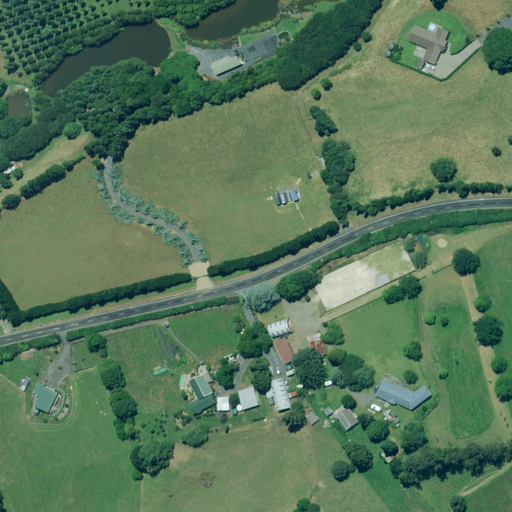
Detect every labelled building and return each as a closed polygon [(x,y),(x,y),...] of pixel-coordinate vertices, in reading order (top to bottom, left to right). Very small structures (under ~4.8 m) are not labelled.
[(431,48),(426,59),(438,64),(444,51),(446,52),(451,41),(448,40),(452,31),(442,27),(439,33),(419,24),(412,40),(431,48)] [(211,63),(214,72),(216,71),(217,73),(240,64),(237,56),(231,59),(230,56),(211,63)] [(326,188),(323,178),(312,181),(315,191),(326,188)] [(270,325),(273,337),(293,331),(289,319),(270,325)] [(317,349),(318,353),(322,352),(322,354),(328,352),(323,333),(310,337),(313,349),(315,348),(315,350),(317,349)] [(298,359),(288,337),(276,343),(286,365),(298,359)] [(216,393),(206,374),(191,382),(201,399),(192,405),(197,415),(219,403),(215,394),(216,393)] [(275,384),(272,385),(280,412),(292,408),(283,379),(274,382),(275,384)] [(414,410),(434,395),(426,385),(416,393),(383,379),(377,395),(414,410)] [(34,393),(41,397),(36,405),(50,412),(60,393),(39,382),(34,393)] [(261,405),(255,387),(240,392),(246,410),(261,405)] [(231,397),(220,398),(220,411),(232,410),(231,397)] [(361,422),(351,407),(339,416),(350,430),(361,422)] [(321,420),(314,411),(307,417),(314,425),(321,420)] [(392,463),(398,458),(390,449),(384,454),(392,463)]
